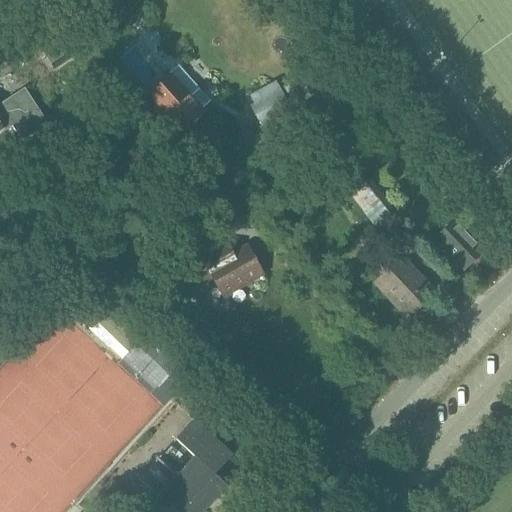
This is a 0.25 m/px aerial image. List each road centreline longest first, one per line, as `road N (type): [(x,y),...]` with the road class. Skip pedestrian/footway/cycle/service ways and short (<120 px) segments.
road 1 (unclassified): [(290,511),(511,281)]
road 2 (unknown): [(231,165),(436,358)]
road 3 (unknown): [(383,486),(511,357)]
